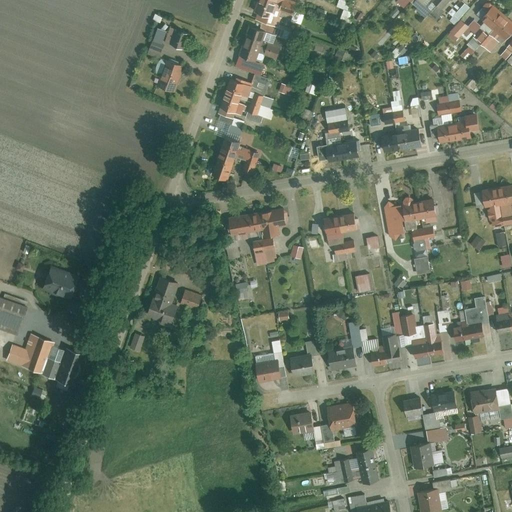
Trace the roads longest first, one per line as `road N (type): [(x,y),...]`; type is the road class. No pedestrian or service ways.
road 1 (residential): [(511,143),(166,206)]
road 2 (unclassified): [(166,206),(57,511)]
road 3 (unclassified): [(241,0),(166,206)]
road 4 (residential): [(511,357),(376,381)]
road 5 (residential): [(407,511),(376,381)]
